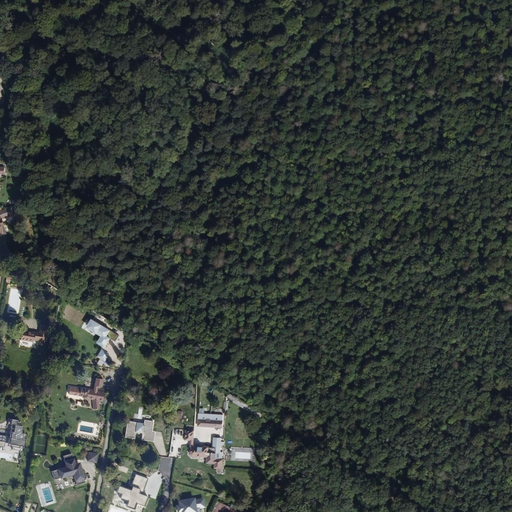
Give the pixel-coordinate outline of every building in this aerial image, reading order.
[(5,234),(0,219),(13,215),(11,207),(0,210),(0,232),(0,233),(1,235),(5,234)] [(92,319),(87,327),(102,335),(98,342),(105,346),(110,337),(107,335),(110,329),(92,319)] [(39,335),(35,335),(35,333),(21,331),(20,341),(33,343),(34,341),(38,341),(38,344),(44,345),(47,326),(40,325),(39,335)] [(101,387),(102,379),(96,378),(94,385),(98,386),(101,387)] [(102,401),(104,392),(97,391),(94,390),(67,385),(67,395),(83,397),(83,398),(89,399),(89,398),(91,398),(91,399),(92,399),(93,409),(99,408),(98,400),(102,401)] [(219,427),(219,419),(211,419),(211,417),(207,416),(207,419),(199,418),(198,426),(219,427)] [(152,421),(143,420),(142,423),(141,433),(140,440),(152,441),(154,431),(151,431),(152,421)] [(134,432),(135,422),(125,421),(123,437),(133,438),(134,432)] [(142,423),(135,422),(134,432),(141,433),(142,423)] [(18,433),(20,425),(17,425),(12,424),(11,432),(9,432),(6,444),(22,447),(24,434),(18,433)] [(194,440),(195,430),(187,430),(186,439),(191,440),(194,440)] [(216,457),(217,448),(208,447),(208,446),(201,446),(201,444),(196,444),(196,446),(193,446),(191,446),(190,453),(192,455),(207,456),(207,462),(215,463),(215,467),(222,468),(222,460),(218,459),(218,458),(216,457)] [(95,464),(97,455),(88,453),(87,460),(87,462),(95,464)] [(54,480),(73,475),(77,486),(85,483),(80,466),(76,467),(72,454),(63,457),(66,467),(51,472),(54,480)] [(147,478),(134,474),(130,486),(137,488),(143,490),(147,478)] [(137,488),(130,486),(129,490),(117,485),(115,492),(119,493),(117,498),(125,500),(123,506),(131,509),(133,503),(142,506),(145,496),(136,493),(137,488)] [(193,499),(192,497),(175,500),(176,504),(174,505),(174,511),(195,511),(195,509),(205,507),(203,497),(193,499)]
